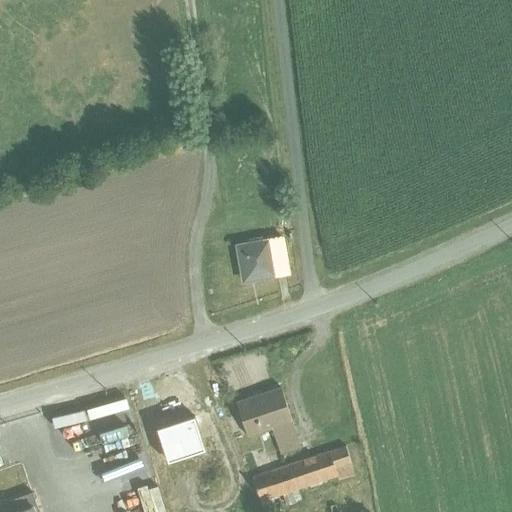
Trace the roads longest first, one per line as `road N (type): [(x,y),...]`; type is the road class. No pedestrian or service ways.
road 1 (unclassified): [(511,224),(332,303),(0,403)]
road 2 (unknown): [(195,346),(190,277),(200,96),(186,0)]
